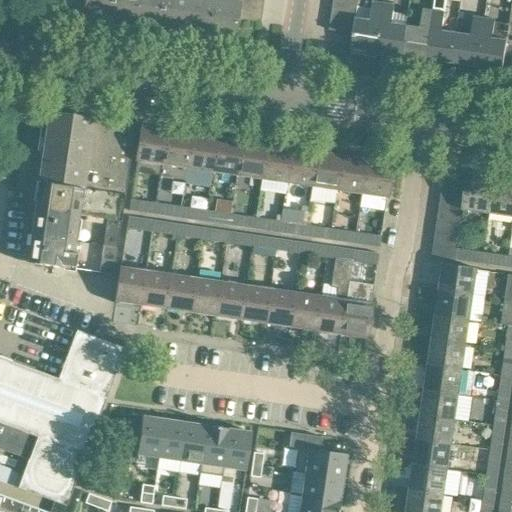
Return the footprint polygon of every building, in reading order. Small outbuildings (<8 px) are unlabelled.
[(84,0),(83,13),(107,17),(109,0),(84,0)] [(109,0),(107,17),(132,21),(135,0),(109,0)] [(158,25),(161,0),(135,0),(132,21),(158,25)] [(161,0),(158,25),(182,28),(186,0),(161,0)] [(186,0),(182,28),(207,32),(211,0),(186,0)] [(211,0),(207,32),(234,36),(236,19),(238,8),(239,8),(240,0),(238,0),(211,0)] [(261,12),(263,0),(238,0),(240,0),(239,8),(261,12)] [(357,0),(334,0),(333,8),(357,11),(358,0),(357,0)] [(435,0),(434,10),(425,64),(436,66),(437,61),(451,63),(456,33),(442,31),(445,12),(446,0),(435,0)] [(351,48),(352,48),(351,53),(366,56),(375,57),(383,3),(372,1),(370,20),(356,18),(355,22),(353,34),(351,48)] [(386,53),(401,55),(406,25),(392,23),(395,4),(383,3),(375,57),(386,58),(386,53)] [(238,8),(236,19),(260,23),(261,12),(239,8),(238,8)] [(355,22),(356,18),(357,11),(333,8),(331,19),(355,22)] [(416,63),(425,64),(434,10),(423,9),(420,27),(406,25),(401,55),(417,58),(416,63)] [(456,33),(451,63),(465,65),(464,70),(476,72),(484,18),(473,16),(472,18),(458,15),(456,33)] [(506,44),(507,33),(509,26),(494,24),(494,19),(484,18),(476,72),(486,73),(487,68),(502,70),(504,56),(506,44)] [(329,30),(353,34),(355,22),(331,19),(329,30)] [(135,124),(59,112),(48,111),(38,181),(124,194),(135,124)] [(143,124),(141,124),(135,161),(137,161),(137,159),(160,163),(165,130),(142,127),(143,124)] [(158,173),(158,174),(183,178),(185,166),(190,134),(165,130),(160,163),(158,173)] [(210,170),(215,138),(190,134),(185,166),(210,170)] [(236,174),(240,142),(215,138),(210,170),(236,174)] [(261,178),(266,145),(240,142),(236,174),(261,178)] [(286,182),(291,149),(266,145),(261,178),(286,182)] [(311,186),(316,153),(291,149),(286,182),(311,186)] [(337,189),(341,157),(316,153),(311,186),(337,189)] [(367,160),(341,157),(337,189),(362,193),(367,160)] [(362,193),(385,197),(385,198),(387,199),(392,161),(390,161),(390,164),(367,160),(362,193)] [(487,212),(492,179),(470,176),(470,173),(468,173),(466,189),(464,200),(463,211),(464,211),(464,209),(487,212)] [(511,215),(511,181),(492,179),(487,212),(511,215)] [(38,181),(34,208),(76,214),(107,219),(120,221),(124,194),(38,181)] [(464,200),(466,189),(443,185),(442,185),(441,197),(464,200)] [(464,200),(441,197),(439,209),(462,212),(463,211),(464,200)] [(152,213),(154,202),(130,198),(128,210),(152,213)] [(177,217),(179,206),(154,202),(152,213),(177,217)] [(203,221),(204,210),(179,206),(177,217),(203,221)] [(34,208),(30,234),(72,241),(76,214),(34,208)] [(462,212),(439,209),(437,220),(461,224),(462,212)] [(228,225),(230,213),(204,210),(203,221),(228,225)] [(253,229),(255,217),(230,213),(228,225),(253,229)] [(126,227),(150,230),(151,219),(127,215),(126,227)] [(278,232),(280,221),(255,217),(253,229),(278,232)] [(107,219),(104,234),(111,235),(112,226),(119,227),(120,221),(107,219)] [(177,223),(151,219),(150,230),(175,234),(177,223)] [(461,224),(437,220),(436,232),(459,236),(461,224)] [(304,236),(305,225),(280,221),(278,232),(304,236)] [(202,227),(177,223),(175,234),(200,238),(202,227)] [(331,229),(305,225),(304,236),(329,240),(331,229)] [(112,226),(111,235),(118,236),(119,227),(112,226)] [(227,231),(202,227),(200,238),(225,242),(227,231)] [(356,233),(331,229),(329,240),(354,244),(356,233)] [(252,234),(227,231),(225,242),(251,246),(252,234)] [(459,236),(436,232),(434,244),(457,247),(459,236)] [(380,236),(356,233),(354,244),(379,248),(380,236)] [(71,251),(72,241),(30,234),(26,261),(28,262),(73,269),(76,251),(71,251)] [(278,238),(252,234),(251,246),(276,250),(278,238)] [(303,242),(278,238),(276,250),(301,253),(303,242)] [(328,246),(303,242),(301,253),(326,257),(328,246)] [(457,247),(434,244),(432,257),(456,260),(457,250),(457,247)] [(112,275),(116,247),(103,245),(99,273),(112,275)] [(353,250),(328,246),(326,257),(333,258),(329,284),(339,285),(337,299),(320,297),(315,330),(341,334),(349,281),(351,261),(352,261),(353,250)] [(378,254),(353,250),(352,261),(376,265),(378,254)] [(457,250),(456,260),(480,264),(481,254),(457,250)] [(507,258),(481,254),(480,264),(505,267),(507,258)] [(440,288),(473,293),(477,271),(478,271),(478,270),(441,264),(441,266),(443,266),(440,288)] [(117,301),(139,304),(144,270),(120,266),(114,303),(116,304),(117,301)] [(169,273),(144,270),(139,304),(164,308),(169,273)] [(164,308),(189,311),(194,277),(169,273),(164,308)] [(219,281),(194,277),(189,311),(214,315),(219,281)] [(214,315),(240,319),(245,285),(219,281),(214,315)] [(349,281),(341,334),(362,337),(364,337),(364,340),(366,340),(371,303),(370,303),(373,285),(349,281)] [(270,289),(245,285),(240,319),(265,323),(270,289)] [(440,288),(437,313),(470,318),(473,293),(440,288)] [(265,323),(290,326),(295,293),(270,289),(265,323)] [(320,297),(295,293),(290,326),(315,330),(320,297)] [(433,337),(433,339),(466,344),(467,337),(470,318),(437,313),(433,337)] [(0,357),(0,448),(28,459),(17,488),(66,506),(124,348),(100,339),(96,338),(94,337),(76,330),(58,379),(0,357)] [(433,339),(429,364),(462,369),(466,344),(433,339)] [(502,375),(511,376),(511,350),(506,349),(502,375)] [(429,364),(425,390),(458,394),(462,369),(429,364)] [(498,400),(509,402),(511,384),(511,376),(502,375),(498,400)] [(425,390),(422,415),(455,420),(469,422),(472,396),(469,396),(458,394),(425,390)] [(494,426),(506,427),(509,402),(498,400),(494,426)] [(422,415),(418,441),(451,445),(455,420),(422,415)] [(141,416),(136,454),(158,457),(163,419),(141,416)] [(163,419),(158,457),(180,461),(185,423),(163,419)] [(185,423),(180,461),(200,464),(205,426),(185,423)] [(200,464),(198,473),(222,476),(223,467),(229,429),(205,426),(200,464)] [(491,451),(502,453),(506,427),(494,426),(491,451)] [(229,429),(223,467),(245,470),(250,432),(229,429)] [(290,432),(288,447),(298,448),(294,472),(304,473),(342,479),(346,454),(318,450),(320,437),(290,432)] [(418,441),(414,466),(447,471),(451,445),(418,441)] [(487,476),(498,478),(502,453),(491,451),(487,476)] [(253,453),(252,464),(261,466),(263,454),(253,453)] [(252,464),(250,476),(260,478),(261,466),(252,464)] [(414,466),(410,491),(443,496),(447,471),(414,466)] [(304,473),(301,495),(339,500),(342,479),(304,473)] [(483,502),(494,503),(498,478),(487,476),(483,502)] [(511,506),(511,502),(511,480),(504,479),(500,504),(511,506)] [(441,511),(443,496),(410,491),(407,511),(441,511)] [(141,493),(139,503),(151,504),(153,494),(141,493)] [(88,494),(85,503),(96,507),(99,498),(88,494)] [(0,511),(42,511),(0,495),(0,511)] [(301,495),(298,511),(337,511),(339,500),(301,495)] [(162,496),(161,506),(173,507),(174,497),(162,496)] [(174,497),(173,507),(184,509),(186,499),(174,497)] [(247,497),(245,509),(255,511),(257,499),(247,497)] [(99,498),(96,507),(107,511),(110,502),(111,502),(99,498)] [(481,511),(492,511),(494,503),(483,502),(481,511)]
